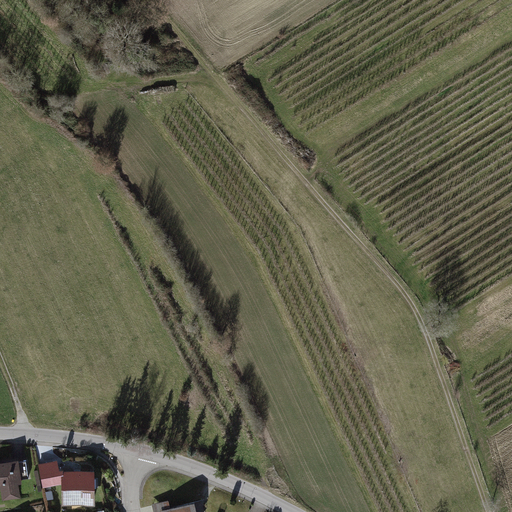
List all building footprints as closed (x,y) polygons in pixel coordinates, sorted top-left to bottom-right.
[(29,458),(18,459),(20,475),(30,474),(29,458)] [(20,475),(18,459),(0,461),(0,481),(5,481),(6,495),(22,494),(20,475)] [(54,460),(39,462),(42,477),(56,474),(54,460)] [(96,470),(65,471),(66,501),(97,501),(96,470)] [(198,511),(196,502),(172,507),(171,500),(154,503),(156,510),(163,508),(164,511),(198,511)]
